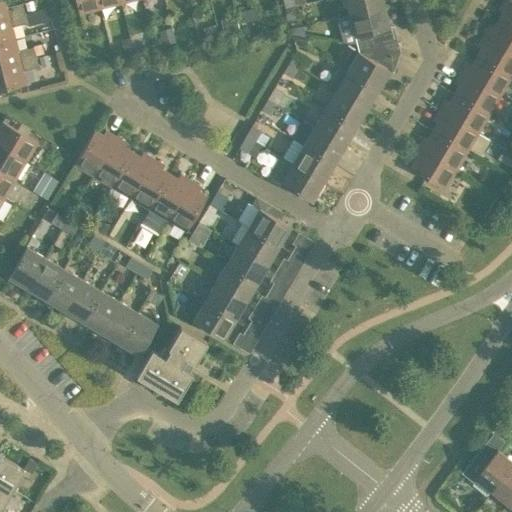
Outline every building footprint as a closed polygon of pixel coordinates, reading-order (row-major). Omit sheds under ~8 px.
[(0,0),(0,18),(23,13),(21,3),(6,7),(3,0),(0,0)] [(73,0),(77,13),(99,8),(96,0),(73,0)] [(344,0),(348,14),(382,5),(380,0),(344,0)] [(501,11),(497,19),(511,27),(511,2),(508,0),(501,0),(497,8),(501,11)] [(33,9),(31,1),(23,3),(26,12),(33,9)] [(298,18),(295,5),(285,8),(288,20),(298,18)] [(353,35),(355,43),(379,47),(374,30),(388,26),(382,5),(348,14),(353,35)] [(51,20),(47,8),(36,10),(39,23),(51,20)] [(236,12),(238,23),(246,22),(243,11),(236,12)] [(23,13),(0,18),(0,41),(14,38),(11,26),(26,23),(23,13)] [(221,19),(223,31),(238,28),(235,16),(221,19)] [(481,35),(511,52),(511,27),(497,19),(492,26),(488,24),(481,35)] [(304,25),(291,28),(292,34),(305,35),(304,25)] [(204,28),(206,36),(216,34),(214,26),(204,28)] [(164,46),(175,43),(172,30),(160,34),(164,46)] [(293,34),(294,39),(307,46),(309,37),(293,34)] [(475,56),(509,76),(511,72),(511,52),(481,35),(475,46),(479,48),(475,56)] [(14,38),(0,41),(0,65),(34,57),(32,47),(17,50),(14,38)] [(131,49),(128,38),(120,41),(123,51),(131,49)] [(376,62),(379,47),(355,43),(357,51),(346,70),(376,88),(388,69),(376,62)] [(304,56),(295,50),(288,61),(297,67),(304,56)] [(46,55),(38,57),(41,67),(49,65),(46,55)] [(459,72),(498,95),(509,76),(475,56),(470,64),(466,61),(459,72)] [(37,66),(34,57),(0,65),(0,89),(25,83),(22,70),(37,66)] [(291,78),(297,67),(288,61),(282,73),(291,78)] [(376,88),(346,70),(345,71),(338,67),(328,84),(335,89),(365,107),(376,88)] [(453,93),(487,114),(498,95),(459,72),(453,83),(457,85),(453,93)] [(335,89),(328,84),(326,83),(319,93),(329,99),(324,107),(354,125),(365,107),(335,89)] [(282,93),(273,87),(266,98),(276,104),(282,93)] [(437,109),(476,132),(487,114),(453,93),(448,101),(444,98),(437,109)] [(269,115),(276,104),(266,98),(260,109),(269,115)] [(313,126),(343,144),(354,125),(324,107),(313,126)] [(431,130),(465,151),(476,132),(437,109),(431,120),(435,122),(431,130)] [(0,146),(25,161),(36,141),(1,121),(0,122),(0,146)] [(251,124),(244,135),(254,141),(261,130),(251,124)] [(302,145),(332,163),(343,144),(313,126),(302,145)] [(73,164),(92,175),(115,136),(104,130),(102,134),(93,129),(73,164)] [(415,146),(454,169),(465,151),(431,130),(426,138),(422,135),(415,146)] [(244,135),(238,146),(253,155),(260,144),(254,141),(244,135)] [(115,136),(92,175),(110,186),(131,151),(123,147),(126,143),(115,136)] [(279,156),(321,181),(332,163),(302,145),(292,139),(281,157),(279,156)] [(0,171),(14,179),(25,161),(0,146),(0,171)] [(443,188),(454,169),(415,146),(409,157),(413,159),(408,168),(443,188)] [(131,151),(110,186),(129,197),(152,158),(141,152),(139,156),(131,151)] [(510,166),(511,162),(511,156),(504,152),(499,161),(510,166)] [(310,200),(321,181),(279,156),(268,175),(310,200)] [(152,158),(129,197),(147,208),(168,173),(160,169),(163,165),(152,158)] [(0,196),(3,198),(14,179),(0,171),(0,196)] [(33,191),(45,198),(56,180),(44,172),(33,191)] [(168,173),(147,208),(166,219),(189,180),(178,174),(176,178),(168,173)] [(200,186),(189,180),(166,219),(185,230),(206,195),(197,191),(200,186)] [(246,226),(277,245),(288,225),(278,219),(282,212),(255,196),(240,222),(246,226)] [(61,228),(67,218),(56,212),(50,222),(61,228)] [(67,218),(61,228),(72,234),(78,225),(67,218)] [(101,221),(96,229),(105,234),(109,226),(101,221)] [(277,245),(246,226),(235,245),(266,263),(277,245)] [(98,250),(104,240),(93,234),(87,244),(98,250)] [(313,242),(301,235),(291,253),(303,260),(313,242)] [(104,240),(98,250),(109,257),(115,247),(104,240)] [(6,276),(26,287),(44,257),(25,245),(6,276)] [(266,263),(235,245),(224,264),(255,282),(266,263)] [(276,269),(292,278),(303,260),(291,253),(287,260),(282,257),(276,269)] [(135,272),(141,262),(130,255),(124,265),(135,272)] [(44,257),(26,287),(44,298),(62,268),(44,257)] [(141,262),(135,272),(146,278),(152,268),(141,262)] [(255,282),(224,264),(213,282),(244,300),(255,282)] [(62,268),(44,298),(63,309),(81,279),(62,268)] [(268,289),(281,297),(292,278),(276,269),(269,281),(272,283),(268,289)] [(81,279),(63,309),(81,320),(99,290),(81,279)] [(244,300),(213,282),(202,301),(233,319),(244,300)] [(161,295),(150,288),(145,298),(156,304),(161,295)] [(254,306),(270,315),(281,297),(268,289),(264,297),(260,295),(254,306)] [(99,290),(81,320),(100,331),(118,301),(99,290)] [(118,301),(100,331),(118,342),(137,312),(118,301)] [(222,338),(233,319),(202,301),(191,320),(222,338)] [(246,327),(259,334),(270,315),(254,306),(247,318),(250,319),(246,327)] [(156,323),(137,312),(118,342),(138,354),(156,323)] [(191,362),(193,363),(205,341),(179,326),(166,347),(168,348),(163,356),(150,348),(134,375),(175,399),(191,372),(186,370),(191,362)] [(232,343),(248,352),(259,334),(246,327),(242,334),(238,332),(232,343)] [(511,465),(511,460),(498,449),(490,458),(479,450),(461,473),(474,483),(473,484),(487,496),(492,490),(493,490),(511,465)] [(0,505),(22,468),(0,455),(0,505)] [(508,502),(511,497),(511,465),(493,490),(508,502)]
